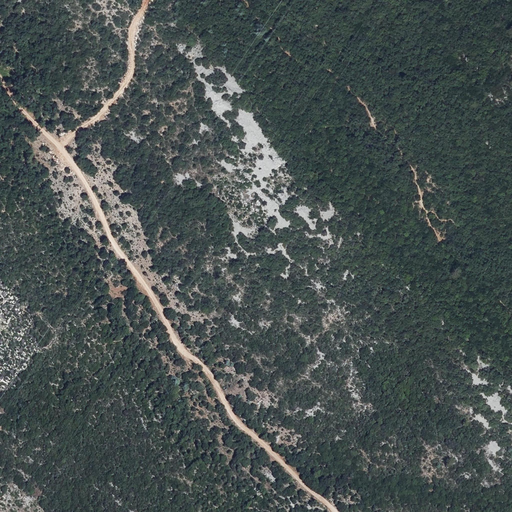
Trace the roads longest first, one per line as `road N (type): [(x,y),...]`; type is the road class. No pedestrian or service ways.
road 1 (track): [(334,511),(234,417),(209,371),(177,344),(108,233),(92,190),(0,78)]
road 2 (track): [(147,0),(131,24),(130,76),(59,148)]
